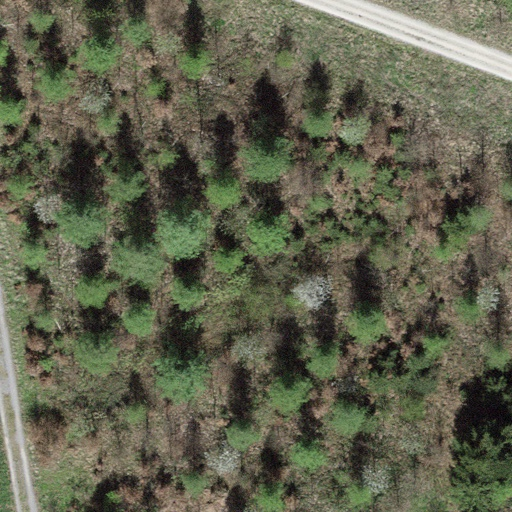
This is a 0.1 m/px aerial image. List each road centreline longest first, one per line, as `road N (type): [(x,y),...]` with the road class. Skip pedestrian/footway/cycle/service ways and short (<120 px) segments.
road 1 (track): [(343,0),(511,62)]
road 2 (track): [(30,511),(0,335)]
